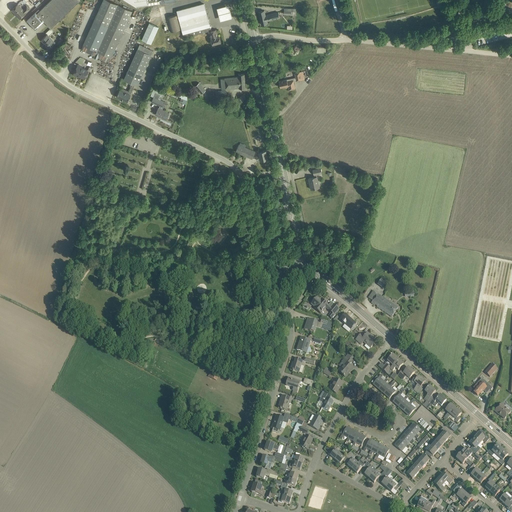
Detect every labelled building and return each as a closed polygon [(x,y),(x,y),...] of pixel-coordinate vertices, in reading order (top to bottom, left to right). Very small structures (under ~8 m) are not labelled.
[(50,0),(40,10),(39,9),(27,20),(35,29),(44,21),(51,28),(80,0),(79,0),(50,0)] [(111,57),(123,32),(132,10),(109,0),(102,0),(94,20),(83,44),(83,45),(81,49),(94,55),(94,57),(94,58),(95,59),(96,59),(97,59),(98,59),(98,57),(109,62),(111,57)] [(79,2),(75,6),(75,7),(71,11),(74,14),(72,16),(73,16),(70,19),(74,22),(80,9),(79,8),(82,5),(79,2)] [(20,19),(23,15),(26,12),(30,9),(27,6),(23,9),(18,4),(12,9),(17,15),(20,19)] [(212,31),(211,31),(211,29),(208,18),(209,18),(208,14),(207,14),(204,4),(177,11),(178,15),(179,17),(184,37),(209,31),(212,31)] [(229,4),(216,7),(220,20),(232,17),(229,4)] [(264,10),(258,12),(262,24),(267,23),(267,21),(280,18),(278,12),(269,14),(269,15),(265,15),(264,10)] [(177,18),(179,17),(178,15),(168,17),(172,32),(180,30),(177,18)] [(142,39),(151,44),(159,27),(149,22),(142,39)] [(213,44),(216,43),(221,42),(219,36),(218,36),(216,29),(211,31),(212,31),(209,31),(213,44)] [(48,49),(52,45),(55,42),(47,34),(41,40),(46,45),(45,45),(48,49)] [(62,43),(63,43),(66,39),(63,35),(59,39),(60,40),(58,41),(58,42),(57,44),(59,46),(62,43)] [(148,63),(152,54),(153,50),(140,44),(124,79),(132,83),(129,91),(132,92),(135,84),(138,85),(144,72),(145,73),(149,64),(148,63)] [(89,67),(88,70),(81,67),(82,66),(78,64),(73,74),(77,76),(78,75),(85,78),(88,70),(91,72),(93,68),(89,67)] [(302,80),(305,79),(303,71),(300,72),(294,73),(295,77),(289,78),(279,81),(280,87),(285,86),(285,87),(288,86),(289,90),(295,88),(294,81),(296,80),(296,81),(302,80)] [(240,88),(245,88),(244,74),(239,74),(239,77),(224,78),(220,78),(221,89),(240,87),(240,88)] [(199,82),(195,86),(201,94),(206,90),(199,82)] [(132,92),(129,91),(122,87),(121,90),(120,89),(116,97),(127,102),(131,94),(132,92)] [(185,104),(187,96),(169,91),(169,94),(180,97),(179,102),(185,104)] [(154,97),(152,101),(160,105),(159,108),(158,108),(155,114),(166,119),(168,115),(169,112),(162,109),(163,107),(165,102),(160,100),(158,99),(160,94),(156,92),(154,97)] [(252,159),(254,154),(255,152),(239,144),(236,152),(252,159)] [(260,155),(256,156),(257,160),(260,159),(261,160),(267,159),(266,150),(259,152),(260,155)] [(311,189),(316,188),(319,187),(316,174),(322,173),(321,168),(313,170),(314,175),(314,174),(315,177),(309,178),(310,183),(310,182),(312,188),(311,189)] [(223,230),(215,240),(220,244),(228,234),(223,230)] [(383,289),(388,283),(382,277),(376,284),(383,289)] [(392,317),(395,313),(398,308),(373,291),(369,298),(373,301),(371,303),(375,306),(375,305),(377,306),(377,307),(392,317)] [(318,297),(311,304),(315,307),(314,308),(321,314),(326,308),(331,313),(328,316),(331,319),(340,310),(331,303),(328,306),(321,299),(321,300),(318,297)] [(348,327),(350,325),(353,321),(348,316),(345,314),(340,320),(348,327)] [(321,329),(323,324),(326,326),(328,322),(321,319),(320,323),(310,320),(309,323),(307,322),(305,329),(314,332),(316,327),(321,329)] [(363,342),(367,345),(370,348),(377,341),(368,333),(364,337),(361,334),(356,340),(361,344),(363,342)] [(310,341),(306,340),(301,338),(297,350),(307,354),(309,354),(310,353),(310,352),(311,351),(311,350),(311,349),(310,348),(309,348),(308,347),(310,341)] [(351,361),(353,358),(349,354),(342,362),(344,364),(338,371),(345,378),(345,377),(349,371),(350,372),(353,369),(349,365),(352,362),(351,361)] [(387,365),(382,370),(387,374),(390,370),(398,360),(393,355),(388,361),(390,363),(388,366),(387,365)] [(303,362),(301,361),(296,359),(294,366),(292,366),(291,370),(293,371),(294,372),(294,371),(299,373),(301,365),(302,366),(303,362)] [(398,360),(390,370),(392,372),(396,368),(398,370),(403,365),(398,360)] [(490,377),(497,369),(499,367),(494,362),(485,372),(490,377)] [(406,376),(410,379),(415,373),(409,368),(404,373),(402,371),(398,375),(403,380),(406,376)] [(220,372),(215,370),(211,378),(216,381),(220,372)] [(383,376),(382,376),(381,375),(378,378),(379,378),(374,385),(377,387),(376,387),(378,389),(384,382),(380,379),(383,376)] [(416,377),(412,383),(414,384),(415,383),(418,386),(414,390),(419,394),(422,390),(420,388),(425,382),(419,377),(418,379),(416,377)] [(300,381),(293,379),(289,378),(286,386),(294,388),(293,391),(297,392),(300,381)] [(343,383),(339,381),(334,378),(331,382),(333,383),(329,390),(337,394),(340,387),(341,387),(343,383)] [(314,382),(311,381),(305,379),(303,383),(310,385),(309,387),(311,388),(314,382)] [(388,381),(387,380),(386,379),(384,382),(378,389),(379,390),(379,389),(382,392),(383,393),(389,387),(386,384),(388,381)] [(396,383),(395,382),(394,381),(391,384),(389,387),(383,393),(384,394),(387,396),(390,399),(393,395),(395,392),(391,388),(393,386),(396,383)] [(477,386),(474,389),(475,390),(473,392),(478,396),(480,394),(481,394),(487,388),(480,382),(479,382),(476,386),(477,386)] [(397,388),(402,393),(407,387),(403,384),(401,386),(399,385),(397,388)] [(426,408),(433,399),(431,397),(436,392),(430,386),(425,392),(428,395),(424,399),(427,401),(423,405),(426,408)] [(331,396),(327,394),(324,392),(322,396),(319,402),(323,404),(321,408),(328,412),(333,402),(329,400),(331,396)] [(398,406),(404,399),(400,396),(402,394),(401,392),(398,395),(399,396),(393,402),(394,402),(396,404),(396,405),(398,406)] [(292,399),(287,398),(282,396),(281,401),(279,408),(278,408),(281,409),(281,410),(282,409),(287,411),(290,403),(291,404),(292,399)] [(442,406),(443,405),(446,401),(440,396),(436,401),(433,399),(426,408),(428,410),(432,405),(432,406),(433,404),(436,407),(438,404),(442,406)] [(408,399),(407,398),(406,397),(404,399),(398,406),(399,407),(402,409),(401,409),(403,411),(409,404),(406,401),(408,399)] [(411,405),(413,403),(415,401),(413,399),(411,401),(409,404),(403,411),(404,411),(407,414),(409,416),(415,409),(411,405)] [(499,414),(505,419),(510,413),(504,407),(505,406),(502,404),(495,411),(499,415),(499,414)] [(451,416),(456,409),(451,405),(445,411),(448,413),(445,416),(448,419),(451,415),(451,416)] [(456,420),(455,421),(457,423),(461,419),(458,417),(461,414),(456,409),(451,416),(456,420)] [(289,420),(281,417),(276,416),(272,428),(273,429),(272,432),(278,433),(279,430),(280,431),(282,422),(288,424),(289,420)] [(322,420),(318,417),(316,416),(310,426),(318,430),(320,426),(319,425),(322,420)] [(458,428),(455,425),(452,422),(448,427),(452,429),(455,432),(458,428)] [(420,430),(417,428),(414,424),(413,425),(414,425),(411,427),(410,429),(417,435),(419,431),(422,434),(424,432),(421,429),(420,430)] [(348,438),(352,430),(350,429),(350,430),(347,428),(343,435),(342,435),(340,438),(342,439),(344,436),(348,438)] [(451,435),(447,432),(443,428),(441,431),(443,433),(439,437),(446,442),(450,437),(451,435)] [(419,437),(417,435),(410,429),(409,430),(407,433),(407,432),(405,434),(412,440),(415,437),(417,439),(419,437)] [(353,431),(352,430),(348,438),(346,441),(349,443),(350,440),(354,442),(358,434),(356,433),(353,431)] [(479,433),(474,438),(477,441),(477,442),(480,444),(482,441),(485,444),(490,439),(484,434),(482,436),(479,433)] [(307,450),(314,437),(308,434),(307,437),(305,436),(300,446),(307,450)] [(360,434),(359,434),(358,434),(354,442),(352,445),(355,446),(357,443),(362,446),(366,438),(363,436),(362,436),(359,435),(360,434)] [(415,442),(412,440),(405,434),(404,435),(402,438),(400,439),(407,445),(410,442),(413,444),(415,442)] [(441,447),(446,442),(439,437),(435,442),(441,447)] [(474,438),(470,444),(473,447),(471,449),(476,454),(478,451),(481,449),(478,446),(480,444),(477,442),(477,441),(474,438)] [(410,448),(407,445),(400,439),(400,440),(400,441),(398,443),(397,443),(395,446),(402,452),(402,451),(404,453),(408,449),(408,450),(410,448)] [(371,451),(375,443),(373,442),(370,441),(370,440),(366,448),(365,447),(363,450),(366,452),(367,449),(371,451)] [(437,452),(441,447),(435,442),(431,446),(437,452)] [(274,445),(272,445),(267,443),(265,451),(271,453),(272,449),(278,451),(279,447),(274,445)] [(377,444),(376,443),(375,443),(371,451),(370,454),(372,455),(374,452),(377,454),(381,446),(380,445),(379,445),(376,444),(377,444)] [(338,448),(335,446),(328,453),(331,456),(330,456),(335,460),(342,452),(338,448)] [(383,447),(381,446),(377,454),(378,454),(376,457),(378,458),(380,455),(385,458),(389,450),(386,448),(386,449),(383,447)] [(433,457),(437,452),(431,446),(427,451),(433,457)] [(497,456),(503,450),(498,446),(495,448),(493,447),(488,452),(492,456),(494,454),(497,456)] [(471,449),(469,451),(466,448),(461,454),(467,459),(472,454),(474,456),(473,457),(479,462),(482,459),(476,454),(471,449)] [(503,466),(505,464),(508,460),(506,458),(508,455),(503,450),(497,456),(500,459),(498,462),(503,466)] [(350,453),(347,457),(342,452),(343,452),(342,452),(335,460),(340,465),(343,461),(345,463),(352,455),(350,453)] [(475,466),(467,459),(461,454),(456,459),(463,464),(465,462),(470,466),(468,469),(470,472),(475,466)] [(304,459),(296,457),(293,455),(292,459),(291,458),(290,461),(291,461),(302,465),(304,459)] [(352,469),(357,464),(353,459),(355,457),(352,455),(345,463),(352,469)] [(426,457),(424,456),(424,455),(419,460),(425,465),(430,460),(426,457)] [(270,458),(268,458),(263,456),(261,464),(266,465),(268,466),(267,469),(272,471),(274,464),(275,460),(270,459),(270,458)] [(421,470),(425,465),(419,460),(415,465),(421,470)] [(300,471),(302,465),(291,461),(289,467),(300,471)] [(367,463),(365,465),(360,461),(358,464),(357,464),(352,469),(357,474),(363,467),(365,469),(369,465),(367,463)] [(376,471),(372,467),(369,465),(365,469),(367,471),(364,475),(369,479),(376,471)] [(417,475),(421,470),(415,465),(411,470),(417,475)] [(279,473),(272,471),(267,469),(266,472),(259,470),(257,478),(264,480),(265,475),(277,479),(278,477),(279,473)] [(384,472),(380,476),(383,478),(387,474),(388,472),(390,470),(387,469),(384,472)] [(412,480),(417,475),(411,470),(408,473),(406,471),(403,474),(406,476),(407,475),(412,480)] [(476,480),(481,474),(476,470),(471,475),(476,480)] [(376,480),(380,477),(376,474),(378,472),(376,471),(369,479),(374,483),(376,480)] [(387,478),(389,476),(390,474),(388,472),(387,474),(383,478),(379,482),(379,483),(380,482),(387,488),(393,480),(391,478),(389,480),(387,478)] [(299,476),(291,473),(288,473),(287,476),(286,475),(285,478),(297,482),(299,476)] [(452,482),(449,479),(443,474),(438,479),(444,484),(447,481),(450,484),(452,482)] [(481,484),(484,480),(486,478),(481,474),(476,480),(481,484)] [(295,488),(297,482),(285,478),(284,481),(286,481),(285,484),(295,488)] [(442,487),(444,484),(438,479),(434,484),(438,487),(443,492),(445,490),(442,487)] [(401,481),(398,484),(394,480),(393,480),(387,488),(391,492),(395,495),(397,492),(396,491),(400,487),(404,491),(407,487),(403,483),(404,483),(401,481)] [(462,484),(459,482),(452,491),(454,493),(457,491),(462,484)] [(495,487),(495,486),(491,482),(485,488),(490,492),(495,487)] [(262,487),(254,484),(252,493),(251,496),(254,497),(255,497),(256,494),(263,496),(264,493),(261,491),(262,487)] [(286,491),(287,488),(282,487),(281,489),(282,489),(281,493),(280,492),(279,495),(291,499),(293,493),(286,491)] [(495,497),(498,493),(500,491),(495,487),(490,492),(495,497)] [(462,500),(467,494),(462,490),(459,493),(457,491),(454,493),(452,496),(457,500),(459,498),(462,500)] [(279,495),(273,493),(272,493),(271,498),(274,500),(275,496),(279,498),(278,502),(282,503),(282,502),(289,505),(291,499),(279,495)] [(464,507),(468,502),(472,499),(467,494),(462,500),(464,502),(462,505),(464,507)] [(504,505),(510,499),(505,495),(500,501),(504,505)] [(424,501),(425,499),(423,496),(420,499),(419,502),(420,503),(417,508),(423,511),(427,503),(424,501)] [(435,509),(438,505),(438,504),(433,501),(431,505),(427,503),(423,511),(424,511),(430,511),(433,508),(435,509)] [(472,507),(472,508),(473,509),(477,504),(474,501),(470,506),(467,508),(469,510),(472,507)]
